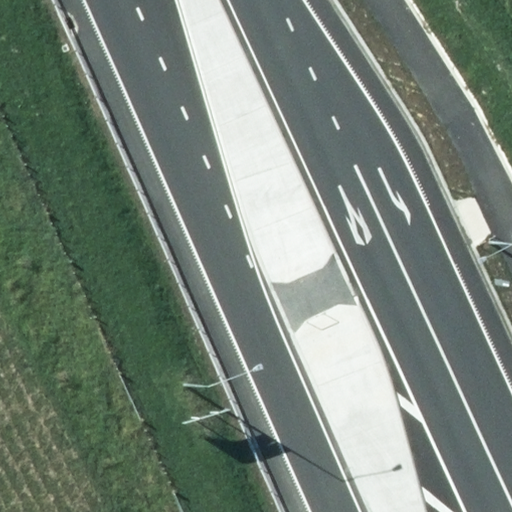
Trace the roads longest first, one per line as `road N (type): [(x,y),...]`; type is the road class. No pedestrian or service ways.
road 1 (trunk): [(329,511),(111,0)]
road 2 (trunk): [(304,0),(511,459)]
